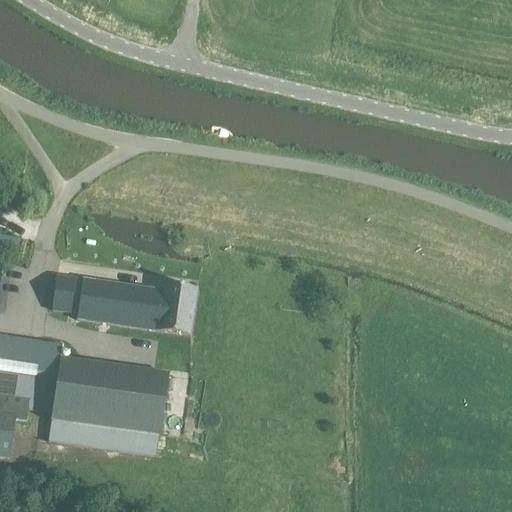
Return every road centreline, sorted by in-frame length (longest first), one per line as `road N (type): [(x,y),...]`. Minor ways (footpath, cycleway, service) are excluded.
road 1 (unclassified): [(0,93),(89,132),(387,186),(511,229)]
road 2 (unclassified): [(24,0),(108,45),(177,67),(511,139)]
